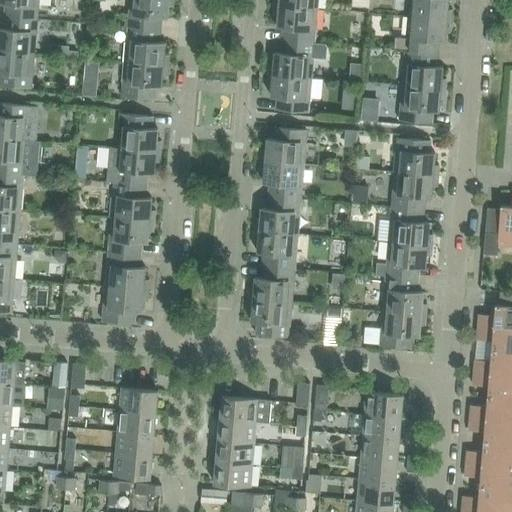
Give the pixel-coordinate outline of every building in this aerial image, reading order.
[(0,0),(0,3),(10,4),(9,17),(37,20),(38,0),(0,0)] [(173,0),(130,0),(128,27),(156,30),(157,17),(167,18),(168,6),(173,7),(173,0)] [(274,0),(274,5),(317,9),(317,0),(274,0)] [(409,0),(408,17),(451,21),(452,10),(447,9),(448,0),(409,0)] [(287,28),(286,41),(314,44),(314,43),(317,9),(274,5),(273,16),(278,16),(277,27),(287,28)] [(0,51),(34,54),(37,20),(9,17),(8,29),(0,28),(0,51)] [(395,51),(405,52),(433,54),(434,41),(445,42),(446,31),(450,31),(451,21),(408,17),(406,39),(396,38),(395,51)] [(128,27),(125,62),(168,66),(169,55),(164,54),(165,43),(155,42),(156,30),(128,27)] [(314,43),(314,44),(286,41),(285,53),(275,52),(274,64),(269,63),(268,75),(311,78),(313,57),(325,58),(326,44),(314,43)] [(34,54),(0,51),(0,73),(4,74),(3,86),(31,89),(34,54)] [(433,54),(405,52),(402,86),(445,90),(446,79),(441,78),(442,67),(432,66),(433,54)] [(168,66),(125,62),(122,97),(150,99),(151,87),(161,88),(162,76),(167,77),(168,66)] [(311,78),(268,75),(267,86),(272,86),(271,98),(281,98),(280,111),(308,113),(311,78)] [(445,90),(402,86),(399,121),(427,123),(428,111),(438,112),(439,101),(444,101),(445,90)] [(0,138),(26,140),(36,141),(38,119),(28,118),(29,106),(2,103),(0,115),(0,138)] [(120,114),(117,148),(160,152),(161,141),(157,141),(158,129),(147,128),(148,116),(120,114)] [(262,150),(261,161),(304,165),(307,130),(279,128),(278,139),(267,138),(266,150),(262,150)] [(0,173),(23,175),(26,140),(0,138),(0,173)] [(395,173),(438,176),(439,165),(434,165),(435,153),(425,152),(426,140),(398,138),(395,173)] [(110,148),(107,183),(114,183),(142,186),(143,173),(154,174),(155,163),(159,163),(160,152),(117,148),(110,148)] [(274,185),(273,197),(301,199),(304,165),(261,161),(260,172),(264,172),(263,184),(274,185)] [(0,208),(20,210),(23,175),(0,173),(0,208)] [(438,176),(395,173),(392,207),(419,210),(421,198),(431,199),(432,187),(437,187),(438,176)] [(114,183),(111,218),(154,222),(155,210),(150,210),(151,198),(141,197),(142,186),(114,183)] [(256,219),(255,230),(298,234),(301,199),(273,197),(272,209),(261,208),(260,219),(256,219)] [(498,245),(511,245),(511,199),(511,206),(501,205),(500,209),(487,208),(483,254),(497,255),(498,245)] [(392,207),(389,242),(432,246),(433,235),(428,234),(429,222),(418,222),(419,210),(392,207)] [(20,210),(0,208),(0,243),(17,245),(20,210)] [(111,218),(108,252),(136,255),(137,243),(147,244),(149,232),(153,232),(154,222),(111,218)] [(268,254),(267,266),(295,269),(298,234),(255,230),(254,241),(258,242),(257,253),(268,254)] [(432,246),(389,242),(387,264),(377,263),(376,275),(386,276),(386,277),(413,279),(415,267),(425,268),(426,256),(431,257),(432,246)] [(0,277),(14,279),(17,245),(0,243),(0,277)] [(136,255),(108,252),(105,287),(148,291),(149,280),(144,279),(145,267),(135,267),(136,255)] [(250,288),(249,300),(292,303),(295,269),(267,266),(266,278),(255,277),(254,289),(250,288)] [(14,279),(0,277),(0,312),(11,314),(14,279)] [(386,277),(383,311),(426,315),(427,304),(422,303),(423,292),(412,291),(413,279),(386,277)] [(105,287),(102,322),(130,324),(131,312),(141,313),(142,301),(147,302),(148,291),(105,287)] [(479,314),(478,327),(511,330),(511,292),(500,292),(499,305),(495,305),(494,315),(479,314)] [(292,303),(249,300),(248,311),(252,311),(251,323),(262,324),(261,336),(289,338),(292,303)] [(426,315),(383,311),(380,346),(407,348),(408,336),(419,337),(420,326),(425,326),(426,315)] [(511,330),(478,327),(477,340),(492,341),(491,351),(511,352),(511,330)] [(475,360),(474,373),(511,376),(511,352),(491,351),(490,361),(475,360)] [(0,382),(14,384),(16,362),(0,360),(0,382)] [(54,374),(66,375),(67,363),(55,362),(54,374)] [(86,365),(73,364),(71,388),(84,389),(86,365)] [(511,376),(474,373),(473,385),(488,387),(487,397),(511,398),(511,376)] [(53,386),(65,387),(66,375),(54,374),(53,386)] [(0,404),(12,406),(14,384),(0,382),(0,404)] [(310,384),(298,383),(296,406),(308,407),(310,384)] [(328,386),(316,385),(314,410),(326,411),(328,386)] [(122,388),(120,410),(156,413),(158,391),(122,388)] [(367,392),(365,415),(401,418),(403,395),(367,392)] [(69,406),(79,406),(80,396),(70,395),(69,406)] [(220,419),(256,422),(269,423),(271,401),(258,399),(222,396),(220,419)] [(471,405),(470,418),(511,421),(511,398),(487,397),(486,407),(471,405)] [(0,426),(10,427),(12,406),(0,404),(0,426)] [(79,406),(69,406),(68,416),(78,417),(79,406)] [(411,419),(421,420),(422,409),(412,409),(411,419)] [(120,410),(118,432),(154,435),(156,413),(120,410)] [(401,418),(365,415),(363,436),(399,439),(401,418)] [(298,416),(297,426),(307,427),(307,416),(298,416)] [(484,431),(483,441),(511,443),(511,421),(470,418),(469,430),(484,431)] [(218,440),(254,443),(256,422),(220,419),(218,440)] [(421,420),(411,419),(410,429),(420,430),(421,420)] [(0,448),(8,449),(10,427),(0,426),(0,448)] [(296,436),(306,437),(307,427),(297,426),(296,436)] [(118,432),(116,453),(152,456),(154,435),(118,432)] [(363,436),(361,458),(397,461),(399,439),(363,436)] [(65,449),(75,450),(76,439),(66,438),(65,449)] [(218,440),(216,462),(252,465),(254,443),(218,440)] [(466,464),(511,467),(511,443),(483,441),(482,452),(467,451),(466,464)] [(8,449),(0,448),(0,469),(6,470),(8,449)] [(75,450),(65,449),(65,459),(74,460),(75,450)] [(408,451),(407,462),(417,463),(418,452),(408,451)] [(152,456),(116,453),(114,476),(150,479),(152,456)] [(293,469),(303,470),(304,459),(294,458),(293,469)] [(361,458),(359,479),(395,482),(397,461),(361,458)] [(252,465),(216,462),(214,484),(250,488),(252,465)] [(407,462),(406,472),(416,473),(417,463),(407,462)] [(511,467),(466,464),(465,476),(480,478),(479,488),(511,490),(511,467)] [(292,479),(302,480),(303,470),(293,469),(292,479)] [(56,489),(65,490),(66,478),(57,477),(56,489)] [(66,478),(65,490),(74,490),(75,478),(66,478)] [(357,501),(393,504),(395,482),(359,479),(357,501)] [(99,493),(108,493),(109,481),(100,481),(99,493)] [(109,481),(108,493),(117,494),(118,490),(130,491),(131,483),(109,481)] [(137,484),(136,494),(149,495),(149,494),(161,495),(161,486),(137,484)] [(463,496),(462,509),(499,511),(511,511),(511,490),(479,488),(478,497),(463,496)] [(227,492),(202,489),(201,502),(226,504),(227,492)] [(244,505),(253,506),(254,494),(245,493),(244,505)] [(253,506),(262,507),(263,495),(254,494),(253,506)] [(404,495),(403,505),(413,506),(414,496),(404,495)] [(287,509),(296,509),(297,498),(288,497),(287,509)] [(297,498),(296,509),(305,510),(306,498),(297,498)] [(392,511),(393,504),(357,501),(356,511),(392,511)]
